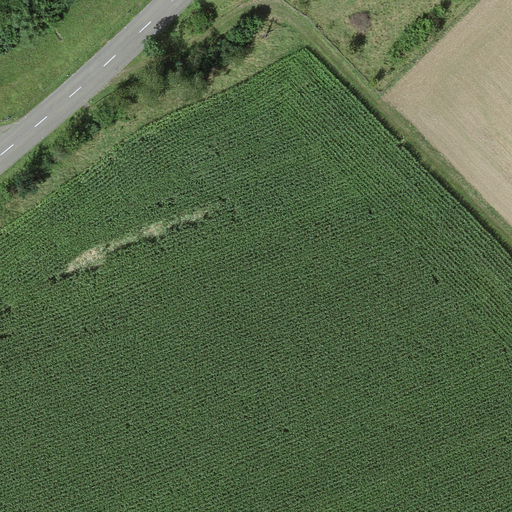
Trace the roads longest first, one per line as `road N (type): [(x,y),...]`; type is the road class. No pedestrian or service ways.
road 1 (track): [(511,249),(287,17),(260,11),(169,55),(105,65)]
road 2 (tertiary): [(0,155),(172,0)]
